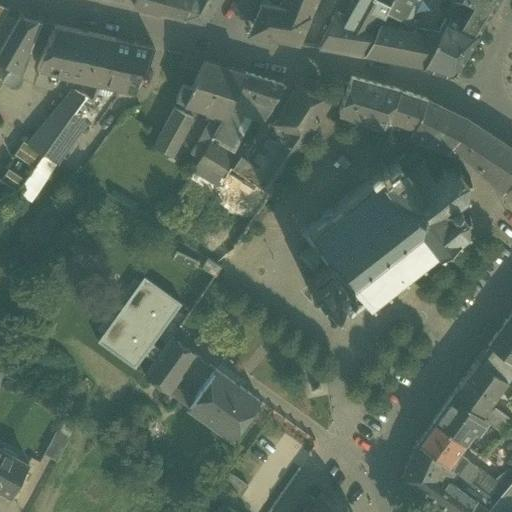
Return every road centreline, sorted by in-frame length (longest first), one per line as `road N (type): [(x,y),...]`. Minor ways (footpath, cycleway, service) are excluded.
road 1 (residential): [(389,511),(383,472),(398,430),(511,276)]
road 2 (residential): [(471,100),(395,73),(209,40)]
road 3 (residential): [(209,40),(27,0)]
